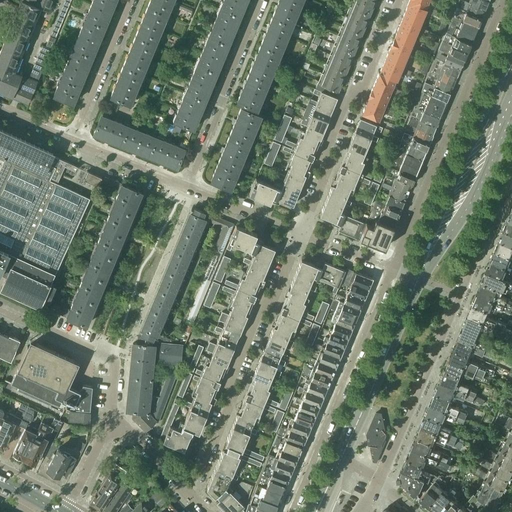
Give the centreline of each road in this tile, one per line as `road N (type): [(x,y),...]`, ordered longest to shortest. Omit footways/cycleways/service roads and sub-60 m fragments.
road 1 (residential): [(378,481),(511,168)]
road 2 (residential): [(505,0),(391,267)]
road 3 (residential): [(302,233),(277,290),(262,302),(189,494)]
road 4 (residential): [(391,267),(289,511)]
road 5 (residential): [(302,233),(325,173),(324,150),(347,97),(366,80),(398,0)]
road 6 (secondary): [(511,44),(422,268)]
road 7 (residential): [(260,0),(187,186)]
road 8 (secondary): [(342,457),(417,278)]
road 9 (residential): [(111,414),(114,358),(0,310)]
road 10 (secondary): [(422,268),(476,193),(511,121)]
road 11 (residential): [(129,0),(73,140)]
road 12 (residential): [(73,140),(187,186)]
